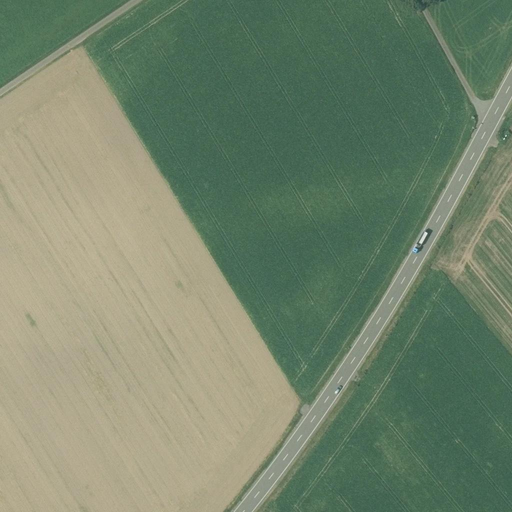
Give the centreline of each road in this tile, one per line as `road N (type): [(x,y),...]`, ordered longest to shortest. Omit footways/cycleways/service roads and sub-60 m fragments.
road 1 (secondary): [(511,82),(386,307),(242,511)]
road 2 (unclassified): [(0,90),(132,0)]
road 3 (track): [(418,0),(478,105),(494,115)]
